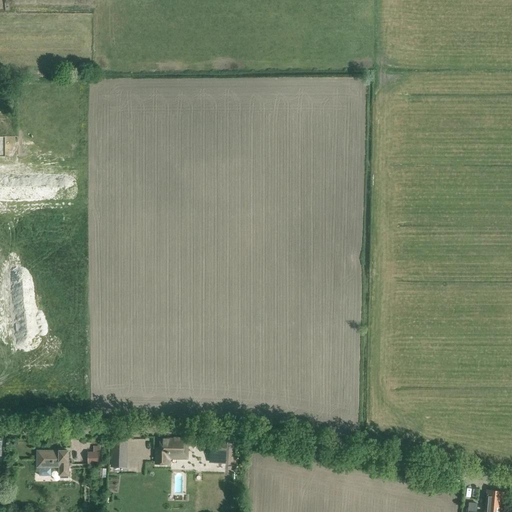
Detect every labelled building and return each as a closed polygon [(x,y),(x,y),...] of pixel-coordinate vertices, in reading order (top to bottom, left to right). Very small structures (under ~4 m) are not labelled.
[(129,467),(130,440),(113,439),(112,466),(129,467)] [(183,450),(187,450),(187,440),(161,439),(161,448),(157,448),(156,464),(169,464),(169,457),(183,457),(183,450)] [(211,439),(210,452),(216,453),(216,463),(226,463),(227,439),(211,439)] [(94,445),(94,451),(89,451),(89,464),(102,464),(102,445),(94,445)] [(69,451),(38,451),(38,467),(41,467),(41,468),(40,468),(40,476),(51,476),(51,468),(50,468),(50,467),(60,467),(60,479),(69,479),(69,451)] [(500,511),(504,492),(487,490),(484,511),(500,511)]
